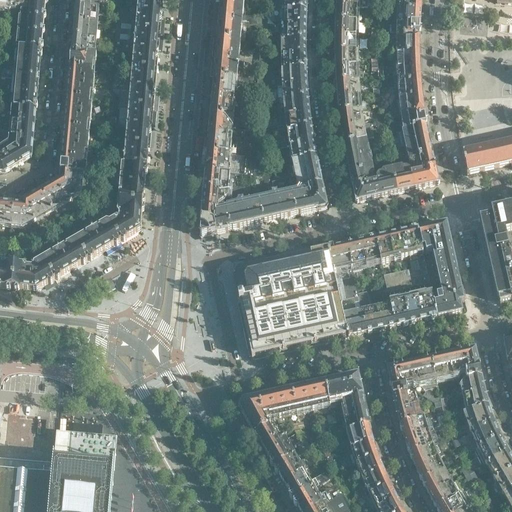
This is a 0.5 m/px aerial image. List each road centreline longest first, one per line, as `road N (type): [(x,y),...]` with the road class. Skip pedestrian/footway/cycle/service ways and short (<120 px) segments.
road 1 (tertiary): [(169,244),(190,0)]
road 2 (residential): [(321,0),(322,114),(345,228)]
road 3 (residential): [(0,191),(46,170),(61,0)]
road 4 (residential): [(459,202),(438,93),(438,0)]
road 5 (residential): [(377,357),(391,438),(421,511)]
road 6 (residential): [(169,244),(154,242),(34,318)]
road 7 (residential): [(237,386),(377,357)]
road 8 (residential): [(345,228),(209,260)]
road 9 (secondary): [(142,391),(212,511)]
road 10 (residential): [(275,511),(213,394)]
road 11 (residential): [(487,331),(459,202)]
road 12 (residential): [(237,386),(209,260)]
road 13 (secondary): [(246,511),(186,407)]
